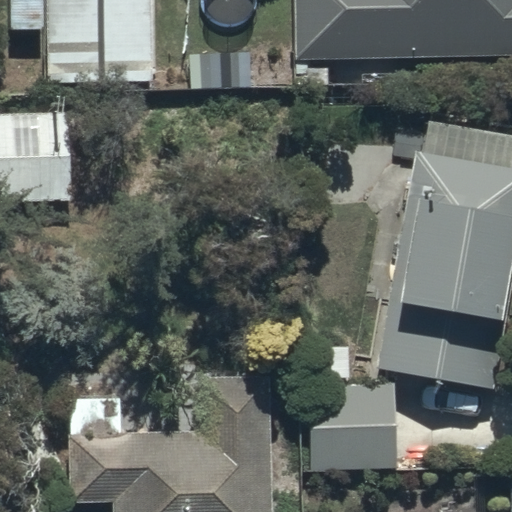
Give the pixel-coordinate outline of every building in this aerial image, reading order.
[(146,0),(3,0),(3,26),(38,26),(39,81),(147,81),(146,0)] [(511,0),(289,0),(291,56),(511,51),(511,0)] [(0,111),(0,200),(52,199),(51,111),(0,111)] [(511,223),(511,171),(405,152),(367,365),(484,386),(511,223)] [(263,511),(261,369),(190,370),(191,431),(60,433),(61,499),(105,498),(105,511),(263,511)] [(303,385),(305,469),(389,466),(387,382),(303,385)]
